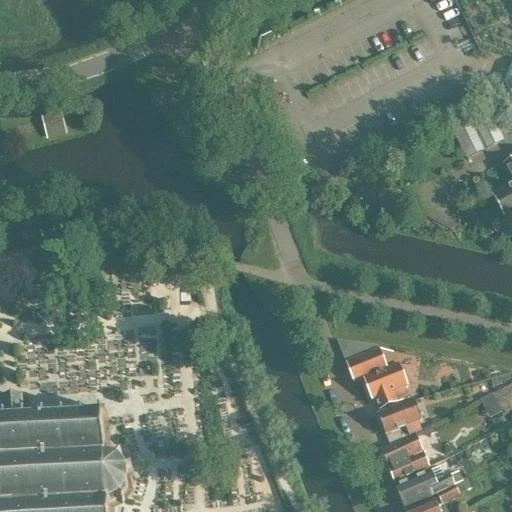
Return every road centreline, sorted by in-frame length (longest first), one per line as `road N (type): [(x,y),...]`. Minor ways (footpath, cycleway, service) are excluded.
road 1 (unclassified): [(303,292),(218,91),(181,25)]
road 2 (unknown): [(409,0),(437,39),(431,61),(386,96),(333,107),(298,97),(278,79)]
road 3 (residential): [(386,511),(303,292)]
road 4 (tertiary): [(0,80),(76,72),(181,25)]
road 5 (unknown): [(258,50),(370,0)]
